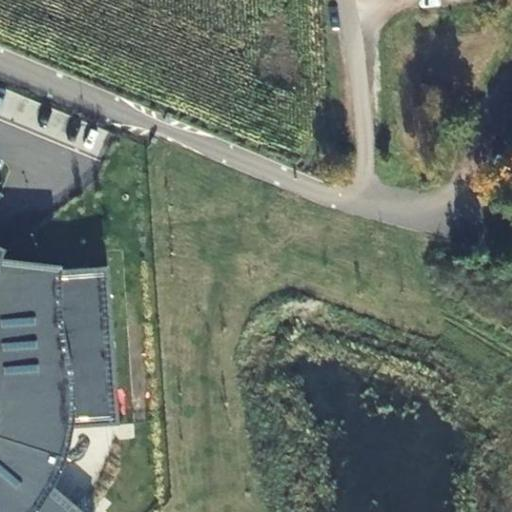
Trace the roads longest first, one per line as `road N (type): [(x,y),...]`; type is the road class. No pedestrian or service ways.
road 1 (residential): [(0,58),(376,207)]
road 2 (residential): [(376,207),(461,231),(490,233),(511,217)]
road 3 (residential): [(350,68),(376,207)]
